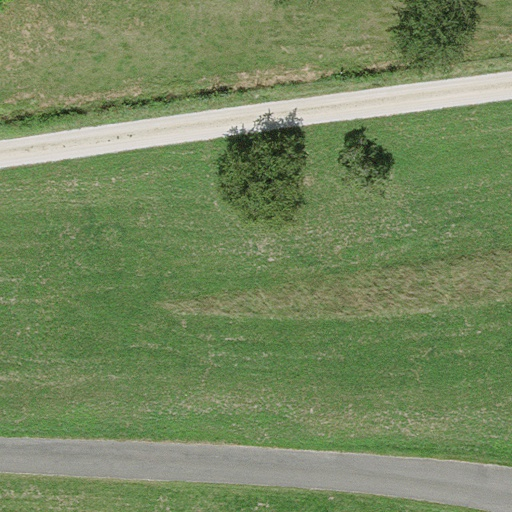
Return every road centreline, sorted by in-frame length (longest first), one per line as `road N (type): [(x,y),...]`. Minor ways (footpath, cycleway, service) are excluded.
road 1 (track): [(0,154),(511,85)]
road 2 (unclassified): [(511,500),(316,470),(0,456)]
